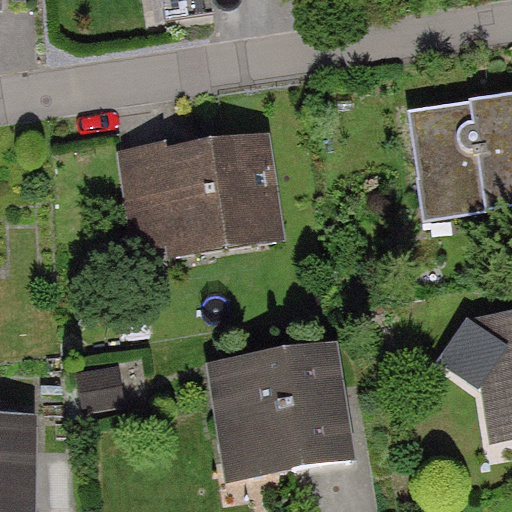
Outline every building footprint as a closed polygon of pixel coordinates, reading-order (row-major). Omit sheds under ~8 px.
[(511,107),(414,123),(431,232),(511,220),(511,107)] [(294,246),(279,147),(126,170),(141,269),(294,246)] [(511,452),(511,328),(479,333),(498,454),(511,452)] [(349,359),(218,379),(236,494),(366,474),(349,359)] [(43,511),(43,425),(0,424),(0,511),(43,511)]
